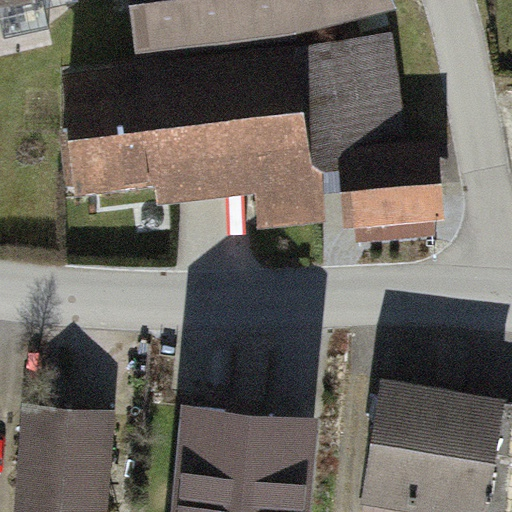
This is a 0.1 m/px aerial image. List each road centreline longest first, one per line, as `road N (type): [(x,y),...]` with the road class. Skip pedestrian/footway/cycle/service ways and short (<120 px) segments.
road 1 (residential): [(0,290),(188,305),(500,297)]
road 2 (residential): [(448,0),(474,82),(500,297)]
